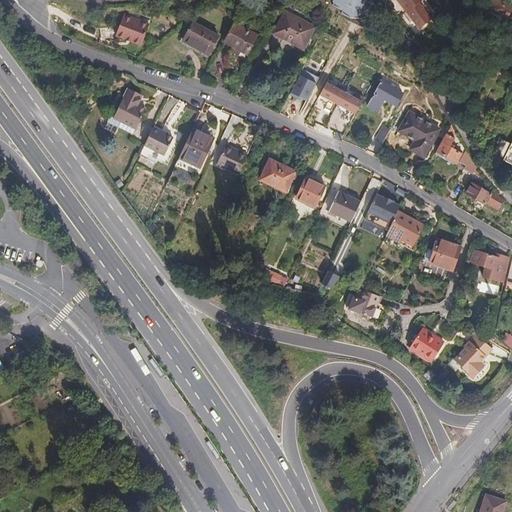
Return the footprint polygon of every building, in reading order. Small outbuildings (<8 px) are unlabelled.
[(371,14),(365,0),(331,0),(331,2),(340,7),(338,12),(348,18),(361,18),(371,14)] [(426,1),(425,0),(403,0),(402,1),(423,29),(433,22),(434,21),(422,4),(426,1)] [(463,13),(468,0),(451,0),(450,2),(459,6),(458,10),(463,13)] [(511,7),(495,0),(486,0),(483,6),(506,17),(511,7)] [(295,49),(307,27),(278,12),(267,35),(295,49)] [(122,17),(113,38),(139,48),(147,27),(122,17)] [(434,21),(433,22),(439,29),(444,21),(440,17),(434,21)] [(229,24),(219,43),(242,55),(252,36),(229,24)] [(200,58),(210,38),(187,26),(177,45),(200,58)] [(297,101),(304,104),(313,86),(296,78),(286,97),(296,102),(297,101)] [(145,104),(137,100),(142,91),(128,85),(114,112),(136,123),(145,104)] [(365,110),(374,116),(381,104),(393,110),(400,97),(379,85),(371,98),(371,99),(365,110)] [(332,92),(323,87),(314,103),(323,108),(321,112),(327,115),(332,107),(334,108),(332,113),(340,117),(338,121),(344,124),(349,116),(351,118),(360,102),(352,98),(349,101),(340,96),(342,93),(334,88),(332,92)] [(136,123),(114,112),(112,111),(109,117),(133,129),(136,123)] [(404,153),(417,161),(434,133),(404,116),(392,136),(409,145),(404,153)] [(318,118),(310,132),(329,141),(336,127),(318,118)] [(449,124),(433,152),(453,164),(458,153),(449,147),(453,140),(450,138),(453,132),(449,124)] [(171,139),(150,129),(142,145),(163,155),(171,139)] [(377,129),(369,143),(377,147),(385,133),(377,129)] [(188,130),(175,159),(196,168),(209,140),(188,130)] [(500,159),(499,162),(510,168),(511,164),(511,135),(507,145),(500,159)] [(491,155),(500,159),(507,145),(498,141),(491,155)] [(212,166),(234,176),(243,156),(222,146),(212,166)] [(474,167),(463,149),(456,164),(463,167),(454,185),(462,189),(474,167)] [(283,193),(293,173),(266,161),(257,181),(283,193)] [(311,208),(322,187),(303,178),(293,199),(311,208)] [(470,185),(479,190),(482,187),(479,185),(475,183),(472,181),(470,185)] [(486,195),(479,190),(470,185),(464,195),(481,205),(482,204),(494,212),(499,203),(489,191),(486,195)] [(325,212),(349,223),(358,204),(335,192),(325,212)] [(366,211),(390,222),(396,210),(399,205),(392,201),(392,200),(383,195),(382,196),(375,193),(366,211)] [(390,222),(383,235),(398,242),(400,239),(411,245),(422,224),(396,210),(390,222)] [(450,267),(456,247),(434,240),(427,264),(436,267),(437,263),(450,267)] [(503,283),(509,260),(499,257),(498,259),(474,252),(471,264),(486,267),(483,278),(503,283)] [(254,268),(248,278),(274,282),(276,278),(254,268)] [(334,289),(340,275),(328,270),(322,284),(334,289)] [(361,290),(360,290),(356,299),(347,295),(342,306),(367,317),(376,297),(363,291),(361,290)] [(427,363),(440,343),(418,329),(406,350),(427,363)] [(507,343),(507,345),(511,348),(511,335),(507,332),(502,340),(507,343)] [(452,361),(469,379),(477,370),(474,367),(478,363),(490,351),(475,336),(462,348),(464,349),(452,361)] [(10,356),(15,365),(28,359),(24,350),(10,356)] [(479,511),(502,511),(505,503),(485,497),(479,511)]
